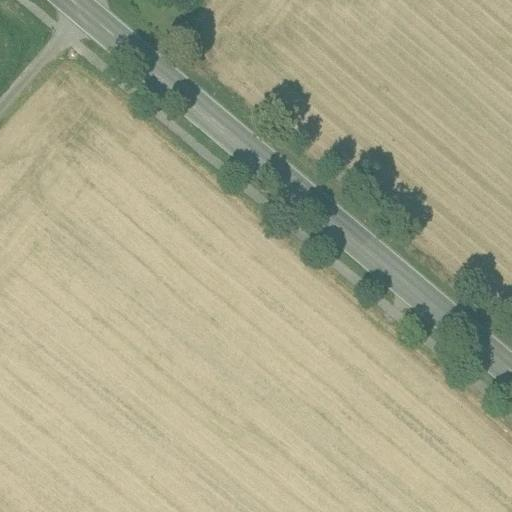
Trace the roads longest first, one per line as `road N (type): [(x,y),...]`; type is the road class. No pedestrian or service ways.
road 1 (primary): [(87,8),(511,371)]
road 2 (unclassified): [(87,8),(0,109)]
